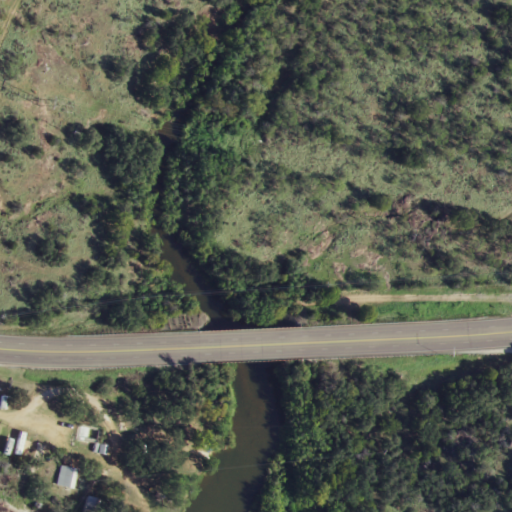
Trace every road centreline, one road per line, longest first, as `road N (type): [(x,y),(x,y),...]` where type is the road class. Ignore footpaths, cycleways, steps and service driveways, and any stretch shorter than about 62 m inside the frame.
road 1 (primary): [(511,329),(308,341)]
road 2 (primary): [(201,347),(0,346)]
